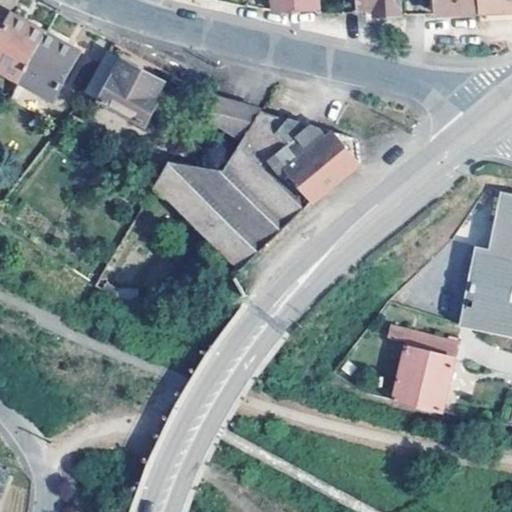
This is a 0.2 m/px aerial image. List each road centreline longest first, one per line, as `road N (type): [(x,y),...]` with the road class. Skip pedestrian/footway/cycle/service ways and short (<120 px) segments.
road 1 (secondary): [(157,511),(199,414),(255,335),(317,269),(484,123)]
road 2 (residential): [(484,123),(458,97),(417,79),(106,0)]
